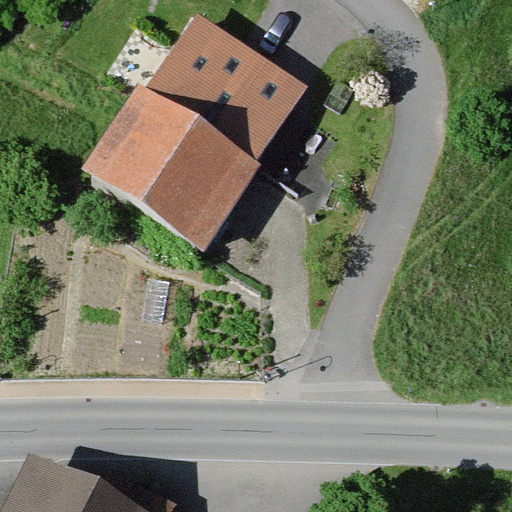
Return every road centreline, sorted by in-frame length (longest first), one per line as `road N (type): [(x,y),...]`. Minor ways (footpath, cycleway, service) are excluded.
road 1 (residential): [(318,425),(422,116),(398,11),(380,0)]
road 2 (tertiary): [(318,425),(0,431)]
road 3 (tertiary): [(511,435),(318,425)]
